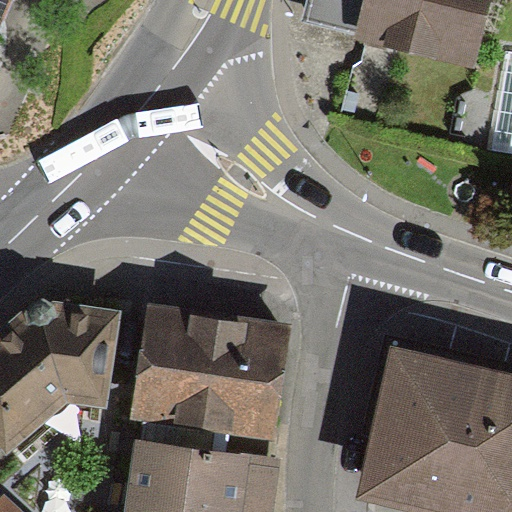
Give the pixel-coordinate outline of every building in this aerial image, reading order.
[(0,0),(0,48),(20,0),(0,0)] [(355,49),(476,78),(495,3),(511,6),(511,0),(309,0),(303,27),(357,40),(355,49)] [(0,311),(0,429),(7,438),(67,388),(109,394),(123,294),(36,280),(0,311)] [(149,286),(131,404),(143,406),(214,417),(275,426),(293,308),(149,286)] [(511,511),(511,350),(392,322),(355,475),(511,511)] [(273,511),(282,449),(250,445),(251,436),(212,431),(214,417),(143,406),(141,421),(137,420),(125,501),(118,500),(116,511),(273,511)] [(31,511),(3,486),(0,488),(0,511),(31,511)]
